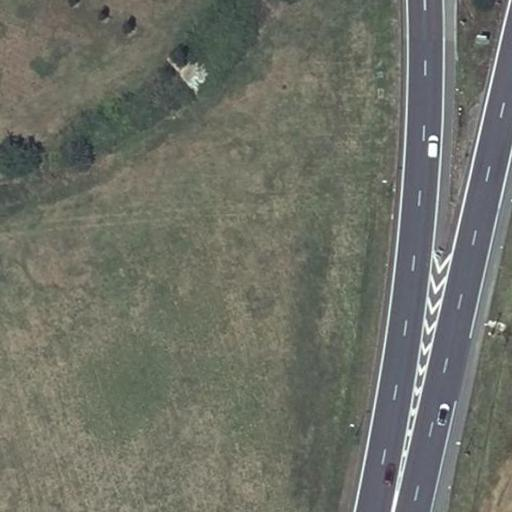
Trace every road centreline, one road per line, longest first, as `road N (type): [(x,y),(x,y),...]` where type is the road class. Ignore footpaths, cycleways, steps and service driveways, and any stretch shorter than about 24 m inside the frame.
road 1 (motorway): [(375,511),(411,285),(424,0)]
road 2 (motorway): [(407,511),(511,66)]
